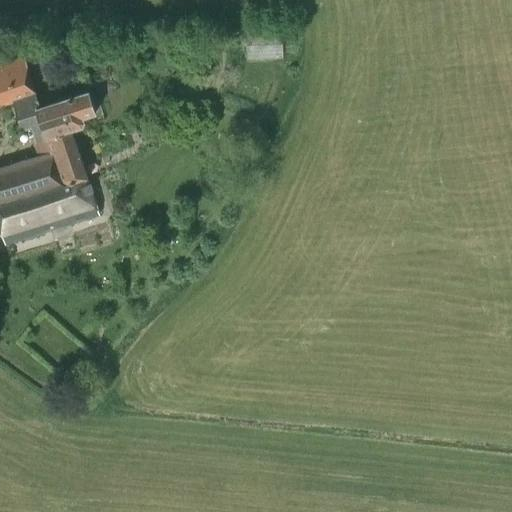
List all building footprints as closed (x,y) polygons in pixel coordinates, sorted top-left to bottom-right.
[(198,53),(212,53),(211,43),(198,43),(198,53)] [(15,98),(18,109),(38,102),(24,58),(9,63),(13,79),(0,83),(0,86),(5,101),(15,98)] [(0,103),(5,101),(0,86),(0,83),(13,79),(9,63),(0,66),(0,103)] [(40,107),(38,102),(18,109),(23,122),(15,124),(21,141),(36,136),(39,145),(53,141),(51,136),(71,130),(82,125),(83,121),(82,117),(95,112),(88,91),(40,107)] [(99,216),(87,178),(71,130),(51,136),(53,141),(39,145),(43,155),(0,167),(0,226),(5,244),(99,216)]
